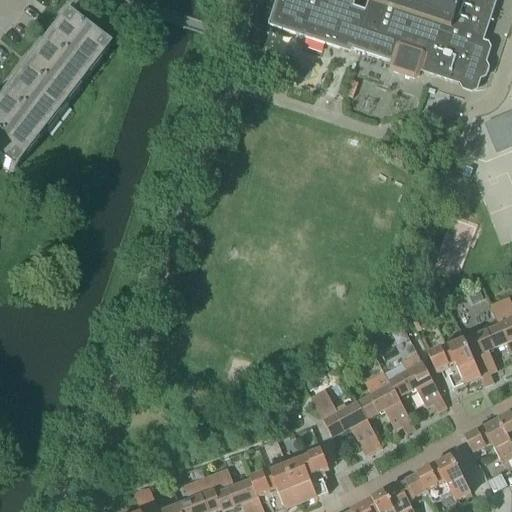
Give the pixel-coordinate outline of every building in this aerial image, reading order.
[(364,0),(365,0),(368,1),(364,13),(353,9),(356,0),(276,0),(268,28),(339,51),(340,48),(390,64),(389,67),(392,73),(413,80),(418,76),(419,73),(467,89),(475,66),(481,68),(486,65),(491,49),(488,44),(483,42),(497,0),(364,0)] [(0,168),(6,173),(102,50),(69,24),(66,22),(0,107),(0,168)] [(511,308),(509,302),(491,310),(499,330),(507,346),(511,343),(511,308)] [(499,330),(464,345),(480,381),(481,385),(484,390),(494,386),(493,386),(490,377),(497,374),(497,373),(488,354),(507,346),(499,330)] [(464,345),(429,361),(436,377),(441,375),(449,394),(453,392),(453,393),(480,381),(464,345)] [(407,377),(389,386),(398,402),(416,393),(426,411),(432,408),(435,413),(437,416),(446,411),(439,398),(418,358),(417,358),(401,367),(402,368),(407,377)] [(372,400),(358,408),(367,424),(384,415),(392,429),(394,433),(398,430),(401,429),(404,434),(405,438),(406,438),(415,433),(413,429),(409,422),(398,402),(389,386),(384,378),(384,377),(365,387),(372,400)] [(311,402),(311,403),(319,419),(320,420),(323,424),(332,442),(347,435),(350,433),(357,444),(360,451),(361,452),(365,460),(382,451),(381,451),(376,440),(367,424),(358,408),(347,414),(345,409),(336,414),(326,395),(311,402)] [(511,416),(498,424),(509,444),(511,442),(511,416)] [(511,460),(511,448),(509,444),(498,424),(464,443),(475,462),(485,456),(484,455),(484,452),(491,448),(501,466),(511,460)] [(317,459),(286,471),(301,507),(317,501),(328,496),(331,495),(331,494),(328,485),(324,476),(324,475),(329,474),(327,469),(323,460),(322,457),(317,459)] [(423,478),(418,480),(428,500),(433,508),(452,498),(455,505),(459,503),(469,497),(470,496),(454,465),(452,463),(452,462),(450,463),(438,469),(435,471),(428,475),(423,478)] [(255,483),(252,485),(261,507),(264,506),(266,511),(288,511),(301,507),(286,471),(255,483)] [(228,473),(209,481),(214,495),(221,511),(231,511),(241,508),(242,511),(262,511),(261,507),(252,485),(235,491),(228,473)] [(399,490),(385,498),(392,511),(411,511),(408,506),(415,503),(416,504),(418,503),(419,505),(428,500),(418,480),(411,484),(406,487),(400,490),(399,490)] [(189,505),(179,509),(180,511),(221,511),(214,495),(209,481),(184,491),(189,505)] [(157,511),(149,492),(134,498),(139,511),(180,511),(179,509),(171,511),(157,511)] [(359,511),(392,511),(385,498),(375,503),(375,504),(368,507),(365,509),(359,511)]
